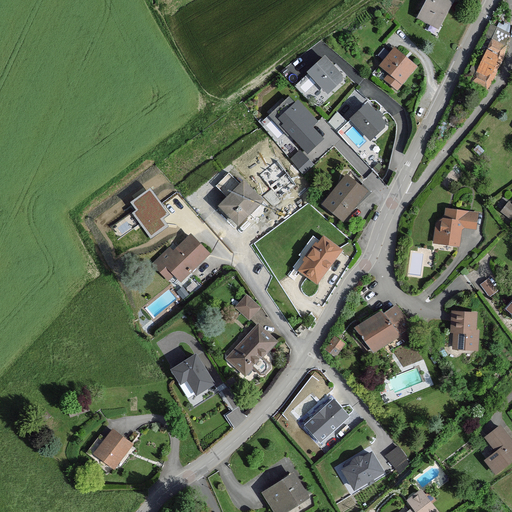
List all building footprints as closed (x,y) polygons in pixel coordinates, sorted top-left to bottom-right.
[(429,0),(421,16),(439,26),(453,0),(429,0)] [(491,47),(505,54),(507,41),(496,35),(490,46),(491,47)] [(484,61),(478,71),(470,88),(483,94),(491,83),(494,78),(498,71),(503,62),(505,54),(491,47),(484,61)] [(383,66),(393,74),(403,83),(416,67),(397,50),(383,66)] [(323,58),(308,72),(326,91),(338,80),(338,75),(323,58)] [(403,83),(393,74),(388,80),(399,88),(403,83)] [(315,120),(300,103),(284,117),(289,122),(286,125),(308,149),(322,137),(310,124),(315,120)] [(368,104),(354,118),(372,137),(384,126),(384,121),(380,117),(377,113),(368,104)] [(313,165),(301,152),(293,159),(305,172),(313,165)] [(166,174),(171,170),(164,162),(159,165),(166,174)] [(225,208),(232,215),(237,212),(244,220),(263,201),(251,189),(245,184),(242,186),(231,173),(217,185),(229,198),(221,205),(225,208)] [(369,195),(360,186),(357,190),(344,180),(327,200),(345,214),(351,207),(354,210),(369,195)] [(164,217),(171,213),(155,187),(132,202),(154,235),(169,225),(164,217)] [(323,204),(341,218),(345,214),(327,200),(323,204)] [(464,211),(453,210),(449,209),(447,218),(445,218),(439,223),(438,226),(442,231),(440,241),(459,244),(462,225),(464,211)] [(478,214),(464,211),(462,225),(475,227),(478,214)] [(237,212),(232,215),(241,223),(244,220),(237,212)] [(302,272),(303,270),(309,262),(307,261),(318,245),(325,250),(330,243),(325,240),(323,243),(314,236),(300,255),(302,257),(295,267),(302,272)] [(170,277),(176,272),(182,279),(208,256),(191,238),(176,253),(172,249),(163,258),(157,263),(170,277)] [(332,241),(330,243),(340,251),(341,248),(332,241)] [(303,270),(318,280),(327,268),(332,262),(331,262),(340,251),(330,243),(325,250),(318,245),(307,261),(309,262),(303,270)] [(483,286),(491,296),(497,291),(489,281),(483,286)] [(248,296),(239,306),(251,317),(259,307),(248,296)] [(403,323),(408,319),(397,303),(384,312),(387,315),(394,310),(403,323)] [(418,332),(411,324),(408,319),(403,323),(394,310),(387,315),(384,312),(372,322),(369,318),(364,322),(367,326),(362,329),(370,340),(366,343),(374,353),(399,334),(401,332),(407,340),(418,332)] [(456,330),(455,347),(476,348),(477,331),(474,331),(476,313),(457,312),(454,311),(453,330),(456,330)] [(261,356),(274,341),(257,327),(229,357),(246,373),(252,365),(261,356)] [(370,340),(362,329),(358,333),(366,343),(370,340)] [(339,354),(348,342),(335,334),(328,347),(339,354)] [(197,354),(175,368),(183,381),(189,377),(199,391),(207,386),(205,382),(212,377),(197,354)] [(270,364),(261,356),(252,365),(261,374),(265,373),(270,367),(270,364)] [(205,382),(207,386),(215,381),(212,377),(205,382)] [(320,404),(322,406),(324,408),(333,400),(329,396),(320,404)] [(347,416),(333,400),(324,408),(322,406),(313,414),(316,416),(318,419),(309,427),(321,440),(347,416)] [(307,424),(309,427),(318,419),(316,416),(307,424)] [(497,470),(511,458),(511,439),(500,426),(488,436),(501,451),(490,461),(497,470)] [(114,431),(97,454),(115,466),(132,445),(114,431)] [(397,466),(409,457),(400,444),(387,454),(397,466)] [(383,469),(373,452),(365,457),(364,456),(361,456),(358,457),(356,459),(354,462),(354,463),(346,468),(357,485),(383,469)] [(288,477),(276,484),(278,487),(265,494),(276,511),(279,511),(304,497),(296,482),(292,484),(288,477)] [(438,511),(424,493),(412,502),(419,511),(438,511)]
